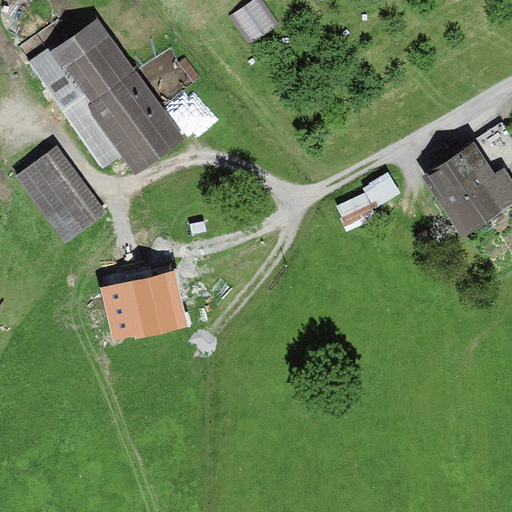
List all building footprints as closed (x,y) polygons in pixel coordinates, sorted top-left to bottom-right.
[(64,64),(44,77),(58,98),(78,84),(138,173),(188,139),(104,15),(54,49),(64,64)] [(479,142),(429,174),(469,235),(511,207),(511,168),(510,165),(499,172),(479,142)] [(60,145),(17,177),(64,241),(107,210),(60,145)] [(398,171),(341,199),(350,218),(407,190),(398,171)] [(176,265),(116,280),(131,339),(191,324),(176,265)]
